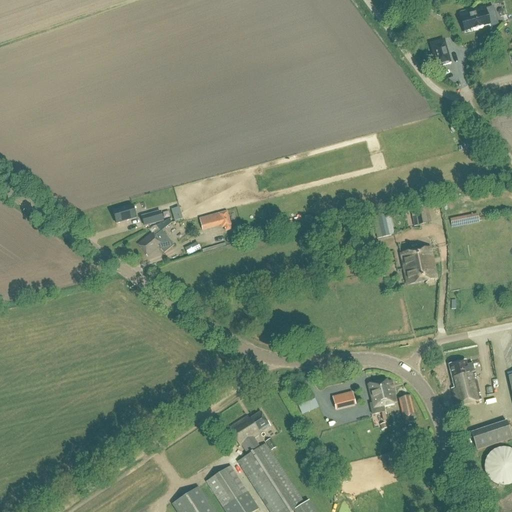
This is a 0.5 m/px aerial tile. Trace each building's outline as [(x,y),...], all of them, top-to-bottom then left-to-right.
[(466,34),(489,28),(484,10),(461,17),(466,34)] [(434,60),(436,68),(450,64),(448,56),(434,60)] [(170,187),(141,199),(146,209),(148,208),(146,204),(157,199),(159,205),(174,199),(170,187)] [(113,212),(116,225),(136,219),(132,206),(113,212)] [(418,226),(425,225),(422,208),(415,209),(418,226)] [(142,218),(144,227),(163,222),(160,212),(142,218)] [(231,231),(230,226),(226,213),(212,217),(215,227),(221,226),(222,228),(224,228),(225,232),(231,231)] [(384,215),(377,217),(381,231),(375,232),(377,239),(394,235),(393,228),(387,229),(384,215)] [(174,246),(162,232),(154,238),(151,234),(138,245),(148,257),(158,248),(164,254),(174,246)] [(190,247),(185,249),(188,257),(194,254),(190,247)] [(406,286),(437,280),(431,249),(400,255),(406,286)] [(433,349),(425,353),(430,363),(438,360),(433,349)] [(466,366),(466,362),(449,366),(453,389),(451,389),(455,407),(478,402),(472,373),(474,373),(472,364),(466,366)] [(377,384),(383,406),(396,403),(391,381),(378,384),(377,384)] [(383,406),(377,384),(378,384),(377,382),(367,384),(372,403),(369,404),(371,414),(384,411),(383,406)] [(403,424),(415,421),(410,397),(398,400),(403,424)] [(254,439),(260,435),(259,433),(269,426),(260,413),(249,420),(247,417),(228,429),(239,447),(242,445),(248,456),(238,463),(269,511),(292,511),(295,510),(296,511),(315,511),(308,501),(304,504),(266,445),(260,449),(254,439)] [(511,439),(511,438),(507,422),(470,434),(476,451),(511,439)] [(388,435),(380,437),(381,443),(389,441),(388,435)] [(271,452),(276,449),(270,440),(266,443),(271,452)] [(340,449),(341,454),(352,451),(351,446),(340,449)] [(357,459),(376,456),(375,449),(356,452),(357,459)] [(231,467),(206,483),(224,511),(254,511),(258,510),(231,467)] [(176,511),(212,511),(198,489),(172,505),(176,511)] [(136,499),(140,508),(155,501),(151,492),(136,499)]
